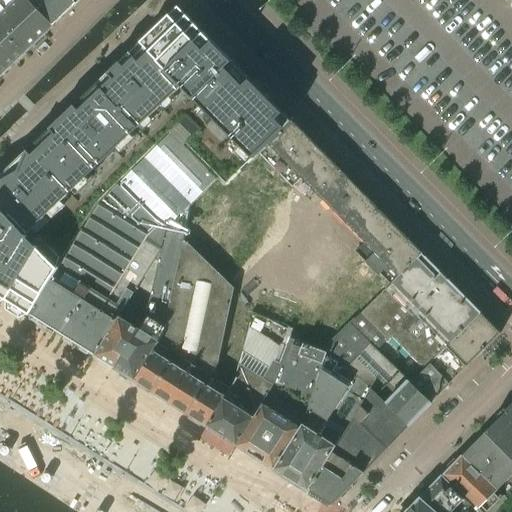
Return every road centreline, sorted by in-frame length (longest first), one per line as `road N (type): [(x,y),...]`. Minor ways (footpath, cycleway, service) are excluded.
road 1 (primary): [(217,0),(511,295)]
road 2 (residential): [(285,511),(0,334)]
road 3 (residential): [(373,511),(511,371)]
road 4 (residential): [(117,511),(0,438)]
